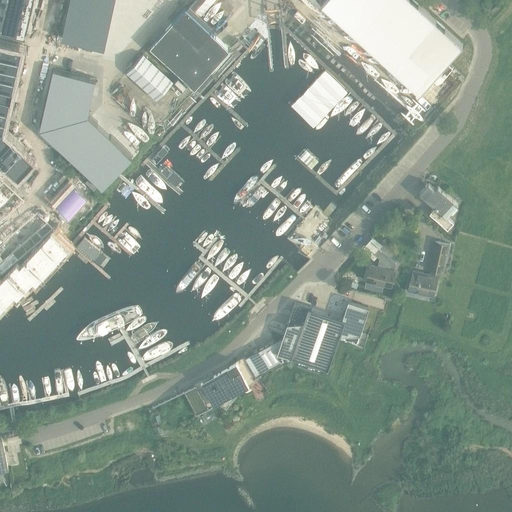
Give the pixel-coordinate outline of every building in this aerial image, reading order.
[(1,26),(0,28),(19,33),(26,34),(27,29),(33,0),(6,0),(5,5),(4,13),(2,18),(1,26)] [(70,0),(62,38),(105,48),(115,0),(70,0)] [(192,0),(156,39),(150,46),(194,87),(229,48),(214,34),(211,31),(203,24),(219,7),(215,3),(217,1),(215,0),(192,0)] [(413,0),(324,0),(321,3),(323,5),(324,4),(419,90),(418,91),(420,92),(463,45),(413,0)] [(0,160),(19,178),(20,176),(26,170),(34,161),(3,132),(22,50),(15,48),(0,44),(0,160)] [(144,54),(127,72),(157,99),(173,81),(144,54)] [(53,69),(40,129),(103,187),(132,155),(88,114),(96,78),(53,69)] [(71,182),(57,197),(70,209),(84,194),(71,182)] [(453,222),(446,217),(458,204),(438,186),(435,189),(428,183),(419,193),(435,207),(429,213),(447,229),(453,222)] [(42,225),(34,233),(52,249),(60,241),(42,225)] [(34,233),(27,242),(44,258),(52,249),(34,233)] [(429,274),(413,271),(408,290),(433,296),(437,276),(436,276),(438,271),(442,272),(449,244),(435,241),(428,269),(430,269),(429,274)] [(27,242),(19,251),(37,267),(44,258),(27,242)] [(375,282),(391,286),(394,270),(393,270),(395,263),(379,248),(374,254),(381,260),(379,267),(370,265),(367,277),(376,280),(375,282)] [(19,251),(11,259),(27,274),(29,275),(37,267),(19,251)] [(9,258),(1,266),(19,282),(27,274),(11,259),(9,258)] [(1,266),(0,267),(0,280),(10,290),(12,291),(19,282),(1,266)] [(0,296),(3,298),(10,290),(0,280),(0,296)] [(196,384),(183,391),(196,415),(218,403),(238,392),(249,386),(247,382),(259,376),(292,358),(328,370),(339,337),(352,342),(356,332),(359,333),(368,307),(351,301),(345,321),(315,311),(311,309),(311,307),(307,306),(294,301),(283,337),(275,341),(273,338),(267,341),(269,344),(258,350),(257,347),(251,350),(253,353),(245,357),(247,362),(239,366),(236,361),(215,373),(204,380),(196,384)] [(122,366),(84,381),(88,390),(126,375),(122,366)] [(3,440),(2,434),(0,434),(0,472),(9,471),(3,440)]
